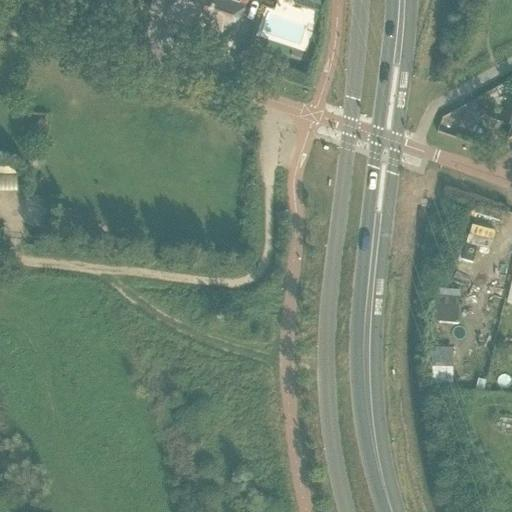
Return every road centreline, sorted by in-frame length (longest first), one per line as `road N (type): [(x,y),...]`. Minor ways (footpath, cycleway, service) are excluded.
road 1 (secondary): [(351,127),(327,341),(331,426),(348,511)]
road 2 (secondary): [(391,511),(366,394),(378,136)]
road 3 (track): [(268,188),(267,252),(242,286),(0,259)]
road 4 (residential): [(273,101),(0,9)]
road 5 (residential): [(511,180),(378,136)]
road 6 (secondary): [(378,136),(401,0)]
road 7 (secondary): [(361,0),(351,127)]
